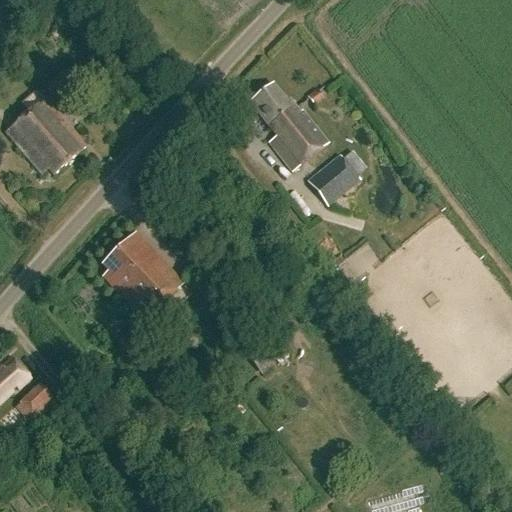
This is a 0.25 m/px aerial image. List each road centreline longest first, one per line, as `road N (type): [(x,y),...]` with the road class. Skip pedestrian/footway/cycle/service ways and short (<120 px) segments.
road 1 (tertiary): [(4,305),(281,0)]
road 2 (unclassified): [(159,511),(4,305)]
